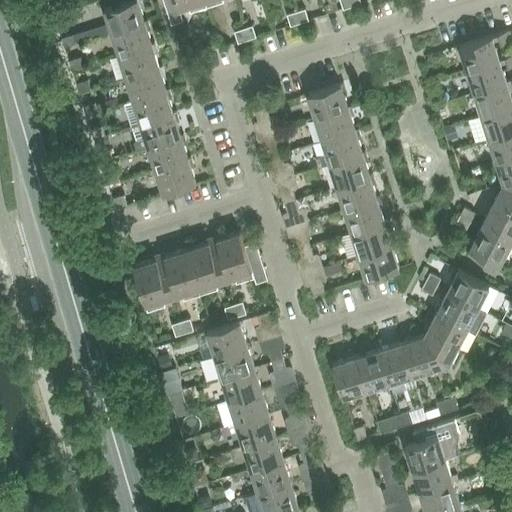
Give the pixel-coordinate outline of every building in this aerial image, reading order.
[(146,20),(142,7),(144,6),(141,0),(127,0),(106,7),(113,31),(146,20)] [(178,1),(166,5),(169,14),(181,10),(180,7),(178,1)] [(65,4),(54,8),(59,25),(71,21),(65,4)] [(301,22),(310,19),(306,8),(297,10),(301,22)] [(181,10),(169,14),(172,23),(184,20),(181,10)] [(301,22),(297,10),(288,13),(292,25),(301,22)] [(113,31),(120,53),(153,43),(149,29),(151,29),(148,19),(146,20),(113,31)] [(245,28),(248,39),(257,36),(254,25),(245,28)] [(236,30),(239,42),(248,39),(245,28),(236,30)] [(511,34),(510,29),(460,44),(468,68),(500,58),(496,43),(511,38),(511,34)] [(74,33),(63,37),(66,46),(77,42),(74,33)] [(120,53),(128,76),(160,66),(156,52),(158,52),(155,42),(153,43),(120,53)] [(511,54),(500,58),(468,68),(475,90),(508,80),(503,66),(511,63),(511,54)] [(81,56),(70,60),(73,68),(84,65),(81,56)] [(135,99),(168,89),(168,88),(163,75),(165,74),(162,65),(160,66),(128,76),(135,99)] [(511,78),(508,80),(475,90),(482,113),(511,103),(511,93),(511,89),(511,88),(511,78)] [(89,79),(77,82),(80,91),(92,87),(89,79)] [(345,81),(309,92),(317,116),(350,106),(350,105),(345,91),(348,91),(345,81)] [(135,99),(142,122),(175,112),(175,111),(171,98),(173,97),(170,88),(168,88),(168,89),(135,99)] [(96,102),(85,106),(88,115),(99,111),(96,102)] [(511,103),(482,113),(489,136),(511,128),(511,103)] [(317,116),(324,139),(357,129),(357,128),(352,114),(355,113),(352,104),(350,105),(350,106),(317,116)] [(256,110),(259,119),(271,116),(268,106),(256,110)] [(177,110),(175,111),(175,112),(142,122),(147,137),(136,141),(139,148),(149,145),(182,135),(182,134),(178,121),(180,120),(177,110)] [(103,124),(92,128),(95,137),(106,133),(103,124)] [(447,127),(446,127),(450,139),(451,139),(459,137),(455,124),(447,127)] [(364,152),(364,151),(360,137),(362,136),(359,128),(357,128),(357,129),(324,139),(331,162),(364,152)] [(511,128),(489,136),(497,159),(511,153),(511,128)] [(106,133),(95,137),(98,146),(111,142),(108,133),(106,133)] [(184,134),(182,134),(182,135),(149,145),(157,168),(189,157),(185,144),(187,143),(184,134)] [(271,156),(282,152),(279,143),(268,147),(271,156)] [(111,148),(99,151),(102,160),(114,157),(111,148)] [(338,184),(372,174),(367,161),(370,160),(367,150),(364,151),(364,152),(331,162),(338,184)] [(282,152),(271,156),(274,165),(285,161),(282,152)] [(511,153),(497,159),(504,182),(511,179),(511,153)] [(189,157),(157,168),(164,192),(197,181),(192,167),(195,166),(192,156),(189,157)] [(118,170),(107,174),(109,183),(121,179),(118,170)] [(372,174),(338,184),(346,207),(379,197),(378,197),(374,184),(377,183),(374,173),(372,174)] [(511,179),(504,182),(493,203),(511,213),(511,179)] [(285,201),(297,198),(294,189),(282,193),(285,201)] [(126,194),(114,197),(117,206),(128,202),(126,194)] [(386,220),(381,206),(384,205),(381,196),(378,197),(379,197),(346,207),(353,230),(386,220)] [(297,198),(285,201),(288,210),(300,207),(297,198)] [(482,225),(511,240),(511,213),(493,203),(482,225)] [(461,214),(471,219),(475,211),(465,206),(461,214)] [(471,219),(461,214),(457,222),(467,227),(471,219)] [(360,253),(393,243),(388,229),(391,228),(388,219),(386,220),(353,230),(360,253)] [(511,240),(482,225),(470,247),(501,263),(511,242),(511,240)] [(210,240),(188,247),(200,286),(253,269),(251,263),(248,254),(245,244),(241,230),(218,237),(218,234),(209,237),(210,240)] [(300,246),(311,243),(308,234),(297,238),(300,246)] [(248,254),(260,250),(257,241),(245,244),(248,254)] [(360,253),(367,277),(400,266),(395,251),(398,251),(395,242),(393,243),(360,253)] [(311,243),(300,246),(303,256),(314,252),(311,243)] [(200,286),(188,247),(166,254),(165,251),(156,253),(157,256),(135,264),(147,302),(200,286)] [(251,263),(263,260),(260,250),(248,254),(251,263)] [(254,273),(265,269),(263,260),(251,263),(253,269),(254,273)] [(340,260),(325,265),(328,274),(343,269),(340,260)] [(459,268),(448,290),(487,311),(498,288),(459,268)] [(254,273),(257,282),(268,278),(265,269),(254,273)] [(427,279),(438,285),(442,277),(431,271),(427,279)] [(438,285),(427,279),(423,288),(434,294),(438,285)] [(323,280),(311,284),(314,293),(326,290),(323,280)] [(448,290),(437,311),(468,328),(471,321),(480,325),(487,311),(448,290)] [(235,303),(238,315),(247,312),(244,300),(235,303)] [(238,315),(235,303),(226,306),(229,317),(238,315)] [(218,309),(209,312),(212,322),(221,319),(218,309)] [(270,310),(258,313),(261,323),(273,319),(270,310)] [(426,332),(436,366),(437,368),(452,363),(459,349),(457,348),(468,328),(437,311),(426,332)] [(182,320),(185,331),(194,329),(191,317),(182,320)] [(208,329),(216,353),(248,343),(241,319),(208,329)] [(185,331),(182,320),(173,323),(177,334),(185,331)] [(436,366),(426,332),(425,333),(403,340),(414,373),(436,366)] [(380,347),(391,380),(414,373),(403,340),(380,347)] [(223,376),(256,365),(248,343),(216,353),(223,376)] [(273,360),(284,356),(282,347),(270,351),(273,360)] [(358,355),(368,388),(371,395),(378,393),(375,385),(391,380),(380,347),(358,355)] [(168,355),(159,357),(162,368),(171,365),(168,355)] [(358,355),(334,362),(344,395),(368,388),(358,355)] [(284,356),(273,360),(276,369),(287,365),(284,356)] [(230,398),(263,388),(256,365),(223,376),(230,398)] [(173,368),(163,371),(166,381),(174,379),(176,375),(173,368)] [(237,422),(270,411),(263,388),(230,398),(237,422)] [(287,406),(299,402),(296,393),(284,397),(287,406)] [(447,397),(450,409),(459,407),(455,395),(447,397)] [(280,398),(277,399),(280,408),(287,406),(284,397),(280,398)] [(450,409),(447,397),(438,400),(441,412),(450,409)] [(299,402),(287,406),(290,414),(302,411),(299,402)] [(187,404),(174,408),(177,416),(189,412),(187,404)] [(401,412),(405,424),(414,421),(410,409),(401,412)] [(270,411),(237,422),(244,445),(278,434),(270,411)] [(405,424),(401,412),(392,415),(396,427),(405,424)] [(414,468),(447,458),(458,454),(456,447),(461,435),(455,417),(416,430),(419,440),(406,444),(414,468)] [(364,424),(355,427),(359,439),(368,436),(364,424)] [(252,467),(285,457),(278,434),(244,445),(252,467)] [(302,451),(314,448),(311,439),(299,443),(302,451)] [(314,448),(302,451),(305,461),(316,457),(314,448)] [(197,451),(193,449),(186,451),(190,460),(199,457),(197,451)] [(259,490),(292,479),(285,457),(252,467),(259,490)] [(447,458),(414,468),(421,491),(454,481),(447,458)] [(385,477),(397,473),(394,464),(383,468),(385,477)] [(200,471),(193,473),(197,483),(207,479),(205,473),(200,471)] [(397,473),(385,477),(388,486),(400,482),(397,473)] [(292,479),(259,490),(247,494),(253,511),(272,511),(300,503),(292,479)] [(454,481),(421,491),(427,511),(434,511),(461,504),(454,481)] [(326,485),(314,488),(317,498),(328,494),(326,485)] [(309,490),(308,490),(311,500),(317,498),(314,488),(309,490)] [(206,496),(200,498),(203,506),(212,504),(210,498),(206,496)]
